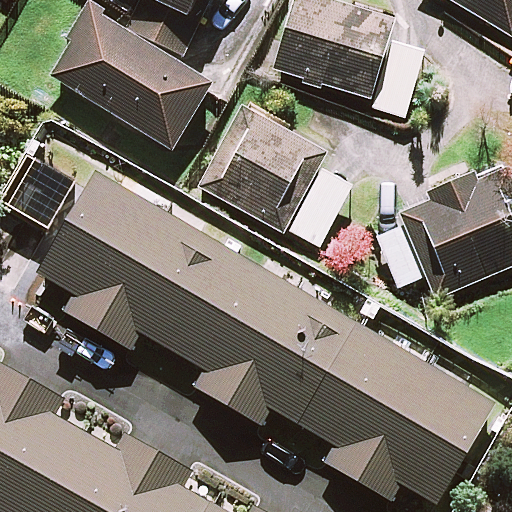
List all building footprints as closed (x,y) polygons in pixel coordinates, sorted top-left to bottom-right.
[(141,0),(127,28),(187,59),(217,0),(141,0)] [(396,23),(310,0),(300,0),(280,78),(377,104),(375,112),(408,121),(426,55),(390,46),(396,23)] [(511,0),(427,0),(423,7),(511,57),(511,0)] [(218,88),(94,12),(53,80),(176,155),(218,88)] [(328,158),(244,111),(201,189),(319,255),(355,191),(320,172),(328,158)] [(511,271),(511,176),(508,166),(402,211),(410,229),(380,241),(401,289),(428,278),(439,303),(511,271)] [(497,411),(101,178),(42,277),(78,298),(68,316),(132,353),(143,335),(209,374),(199,391),(263,429),(274,411),(338,449),(328,466),(392,504),(403,486),(440,508),(497,411)] [(0,511),(221,511),(184,491),(193,475),(127,438),(118,454),(50,416),(59,399),(0,366),(0,511)]
